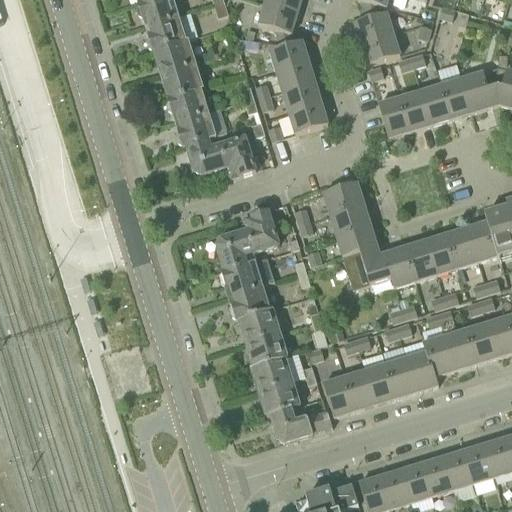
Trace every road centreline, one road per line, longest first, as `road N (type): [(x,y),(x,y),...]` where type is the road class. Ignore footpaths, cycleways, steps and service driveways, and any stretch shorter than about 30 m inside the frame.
road 1 (residential): [(131,233),(356,150),(363,138),(334,45),(344,0)]
road 2 (residential): [(211,489),(511,396)]
road 3 (residential): [(490,195),(475,217),(405,238),(383,164),(473,138)]
road 4 (residential): [(211,489),(131,233)]
road 5 (residential): [(131,233),(58,0)]
